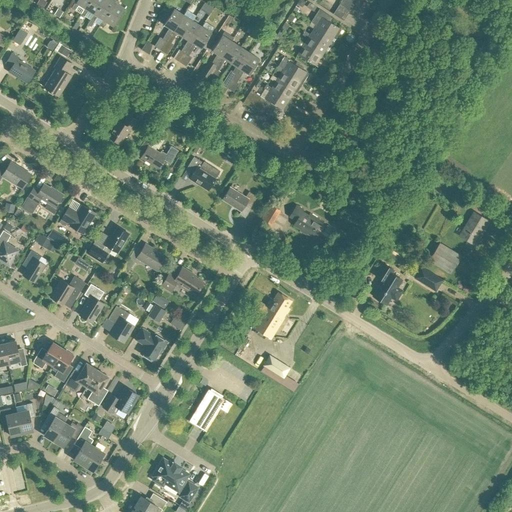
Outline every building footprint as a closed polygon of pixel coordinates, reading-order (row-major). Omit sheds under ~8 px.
[(38,0),(36,4),(43,8),(47,2),(42,0),(38,0)] [(85,10),(91,0),(77,0),(75,4),(74,3),(71,8),(75,10),(78,6),(83,9),(85,10)] [(94,16),(103,0),(91,0),(85,10),(83,9),(80,14),(84,16),(87,11),(93,15),(94,16)] [(104,21),(116,1),(114,0),(103,0),(94,16),(93,15),(87,25),(91,27),(97,17),(102,21),(104,21)] [(349,11),(352,6),(342,0),(339,5),(349,11)] [(104,21),(102,21),(99,26),(103,28),(106,23),(113,27),(126,7),(116,1),(104,21)] [(336,10),(346,16),(349,11),(339,5),(336,10)] [(58,9),(54,15),(59,18),(63,12),(58,9)] [(160,50),(183,15),(173,9),(163,25),(169,28),(162,39),(160,38),(155,47),(160,50)] [(315,26),(335,39),(341,30),(328,21),(330,17),(318,10),(314,16),(315,17),(311,22),(316,25),(315,26)] [(333,15),(343,21),(346,16),(336,10),(333,15)] [(182,37),(192,21),(183,15),(160,50),(167,54),(172,46),(170,44),(177,34),(182,37)] [(291,24),(295,18),(289,15),(286,20),(291,24)] [(184,53),(201,27),(192,21),(182,37),(188,41),(181,51),(179,50),(173,58),(179,62),(184,53)] [(316,25),(311,22),(308,25),(313,29),(310,34),(309,36),(329,48),(335,39),(315,26),(316,25)] [(195,45),(200,49),(202,46),(211,33),(201,27),(184,53),(188,56),(195,45)] [(20,28),(13,40),(20,45),(27,33),(20,28)] [(309,36),(310,34),(305,31),(302,35),(307,38),(304,43),(303,45),(323,58),(329,48),(309,36)] [(205,81),(208,76),(214,68),(231,41),(233,38),(224,32),(212,51),(217,54),(210,65),(208,64),(199,77),(205,81)] [(211,33),(202,46),(205,48),(214,35),(211,33)] [(303,45),(304,43),(296,38),(294,42),(302,47),(297,54),(317,67),(323,58),(303,45)] [(49,41),(47,44),(47,48),(52,50),(56,43),(52,40),(49,41)] [(230,63),(240,47),(231,41),(214,68),(208,76),(215,80),(220,72),(218,70),(225,59),(230,63)] [(62,44),(57,51),(66,57),(70,50),(62,44)] [(232,80),(249,53),(240,47),(230,63),(236,66),(233,71),(231,69),(227,76),(229,77),(232,80)] [(249,53),(232,80),(236,82),(243,71),(249,75),(259,59),(249,53)] [(27,83),(34,71),(17,60),(17,58),(11,54),(5,63),(11,67),(8,72),(14,76),(14,75),(27,83)] [(282,71),(302,84),(309,73),(289,61),(290,60),(284,56),(281,60),(282,60),(278,66),(283,69),(282,71)] [(58,97),(71,76),(66,73),(71,65),(60,58),(54,68),(55,69),(43,87),(58,97)] [(283,69),(278,66),(276,70),(281,73),(277,78),(276,80),(296,93),(302,84),(282,71),(283,69)] [(0,82),(10,88),(14,82),(0,73),(0,82)] [(276,80),(277,78),(272,75),(270,79),(275,82),(271,88),(270,89),(291,102),(296,93),(276,80)] [(270,89),(271,88),(266,84),(264,88),(269,92),(264,99),(265,99),(271,103),(276,106),(285,112),(291,102),(270,89)] [(248,106),(256,93),(251,90),(243,103),(248,106)] [(253,109),(261,97),(256,93),(248,106),(253,109)] [(265,99),(264,99),(261,97),(253,109),(258,112),(265,99)] [(141,99),(136,106),(149,114),(154,107),(142,100),(141,99)] [(263,115),(271,103),(265,99),(258,112),(263,115)] [(70,113),(72,104),(66,103),(63,112),(70,113)] [(268,119),(276,106),(271,103),(263,115),(268,119)] [(132,131),(138,121),(127,115),(122,124),(116,121),(106,137),(119,145),(129,129),(132,131)] [(159,153),(150,148),(158,136),(149,131),(144,140),(149,144),(140,158),(157,169),(158,167),(160,169),(163,163),(161,162),(162,160),(169,164),(177,151),(170,146),(165,154),(160,151),(159,153)] [(233,156),(229,162),(236,166),(239,160),(233,156)] [(207,191),(215,178),(199,168),(203,163),(193,157),(185,169),(192,174),(189,179),(207,191)] [(30,175),(10,162),(6,169),(2,176),(22,189),(30,175)] [(26,199),(21,207),(31,214),(36,205),(40,199),(47,203),(44,208),(54,214),(57,209),(55,208),(63,195),(55,190),(55,191),(43,184),(39,191),(33,188),(26,199)] [(245,197),(229,187),(221,200),(240,211),(244,206),(249,209),(256,197),(248,192),(245,197)] [(13,213),(15,206),(6,203),(4,211),(13,213)] [(270,227),(280,211),(270,204),(260,221),(270,227)] [(95,213),(82,205),(78,212),(68,206),(58,222),(65,226),(66,224),(83,234),(86,228),(89,229),(93,223),(90,221),(95,213)] [(325,226),(301,212),(303,210),(296,206),(289,216),(295,220),(293,225),(317,239),(320,234),(326,237),(331,228),(326,225),(325,226)] [(19,219),(23,213),(17,209),(13,215),(19,219)] [(457,236),(473,245),(487,220),(472,211),(457,236)] [(9,232),(13,227),(6,223),(3,228),(9,232)] [(286,241),(294,236),(286,223),(278,228),(286,241)] [(87,248),(83,254),(100,265),(107,253),(111,249),(117,253),(129,234),(117,227),(110,238),(108,237),(100,249),(91,244),(88,249),(87,248)] [(3,230),(0,234),(0,244),(1,245),(0,246),(0,259),(2,261),(2,262),(9,267),(14,259),(13,258),(18,251),(6,243),(10,235),(3,230)] [(51,230),(47,237),(54,241),(58,234),(51,230)] [(39,234),(35,240),(46,247),(50,240),(39,234)] [(428,260),(450,273),(461,256),(439,242),(428,260)] [(165,257),(145,244),(141,251),(135,247),(122,268),(128,271),(136,258),(156,271),(165,257)] [(380,254),(384,257),(386,255),(390,249),(390,248),(386,245),(380,254)] [(390,249),(386,255),(393,260),(397,254),(390,249)] [(34,283),(45,265),(38,261),(41,257),(30,250),(26,257),(31,260),(22,275),(34,283)] [(85,261),(81,267),(87,271),(91,265),(85,261)] [(375,276),(382,280),(372,296),(386,304),(390,297),(396,300),(402,290),(397,287),(401,279),(391,273),(393,270),(383,263),(375,276)] [(203,282),(191,275),(192,273),(182,267),(175,277),(168,273),(160,286),(170,292),(175,284),(194,296),(203,282)] [(442,280),(421,267),(414,278),(435,291),(442,280)] [(69,308),(84,283),(74,276),(68,285),(60,280),(50,297),(62,305),(63,304),(69,308)] [(92,323),(103,304),(98,301),(103,292),(90,284),(84,295),(89,298),(78,315),(92,323)] [(257,299),(251,308),(261,314),(253,327),(267,335),(272,338),(289,309),(287,307),(291,301),(277,293),(273,300),(270,299),(266,305),(257,299)] [(148,312),(153,306),(147,302),(143,309),(148,312)] [(132,313),(135,307),(129,304),(126,311),(132,313)] [(159,323),(166,312),(154,305),(148,316),(159,323)] [(123,343),(133,326),(124,320),(129,314),(116,306),(107,319),(115,323),(109,334),(123,343)] [(81,328),(78,336),(84,338),(87,331),(81,328)] [(151,335),(142,329),(135,340),(145,346),(140,353),(153,361),(158,353),(159,354),(166,343),(152,334),(151,335)] [(240,339),(236,347),(246,352),(250,344),(240,339)] [(3,343),(7,363),(19,361),(20,366),(26,365),(23,350),(17,351),(14,340),(9,341),(9,342),(3,344),(3,343)] [(52,366),(62,349),(52,342),(47,351),(41,348),(33,360),(33,363),(41,369),(46,362),(52,366)] [(62,349),(52,366),(58,369),(54,376),(63,382),(72,367),(67,364),(73,355),(62,349)] [(290,368),(269,354),(262,365),(283,378),(290,368)] [(86,387),(96,370),(85,363),(79,374),(73,370),(64,384),(75,391),(80,383),(86,387)] [(96,370),(86,387),(92,390),(87,399),(98,406),(107,391),(101,387),(107,377),(96,370)] [(111,413),(113,410),(116,412),(115,413),(123,418),(126,413),(127,414),(138,396),(130,391),(125,388),(118,399),(110,394),(102,407),(111,413)] [(223,396),(210,388),(209,390),(208,389),(188,421),(205,432),(220,409),(226,413),(232,404),(221,397),(223,396)] [(16,413),(21,433),(32,431),(29,418),(35,417),(32,403),(26,404),(27,410),(16,413)] [(53,440),(64,423),(59,420),(61,415),(57,412),(59,410),(53,406),(45,420),(50,424),(43,435),(53,440)] [(21,433),(16,413),(11,414),(10,408),(0,409),(0,419),(1,424),(7,423),(10,435),(21,433)] [(94,414),(91,419),(96,423),(100,417),(94,414)] [(64,423),(53,440),(62,446),(69,435),(74,439),(82,426),(77,423),(76,425),(71,422),(69,426),(64,423)] [(175,424),(169,435),(181,441),(187,431),(175,424)] [(83,465),(94,447),(89,444),(92,440),(88,437),(91,431),(84,426),(73,444),(80,448),(73,459),(83,465)] [(107,439),(111,433),(101,427),(98,433),(107,439)] [(94,447),(83,465),(92,471),(103,453),(94,447)] [(197,487),(184,480),(188,474),(163,459),(154,474),(157,476),(155,481),(162,486),(165,481),(185,493),(182,498),(188,501),(197,487)] [(133,506),(142,511),(153,511),(154,511),(155,511),(159,511),(166,502),(152,493),(149,498),(146,496),(144,499),(140,496),(134,506),(133,506)]
